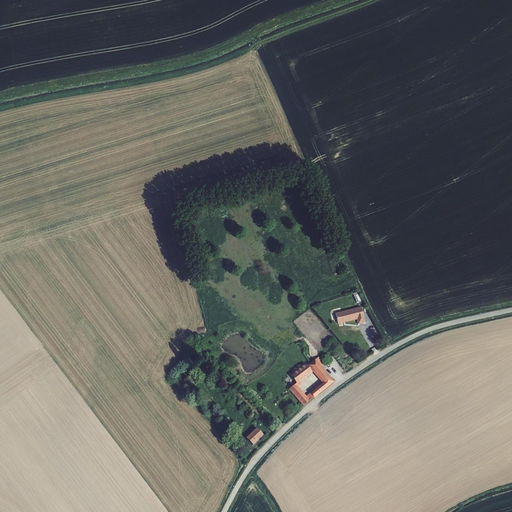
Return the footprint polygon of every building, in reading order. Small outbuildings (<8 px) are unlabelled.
[(338,269),(342,267),(339,259),(340,253),(336,252),(333,258),(328,261),(335,275),(339,273),(338,269)] [(338,324),(357,319),(354,309),(335,314),(338,324)] [(318,394),(332,382),(320,367),(324,364),(318,357),(314,360),(307,366),(305,364),(290,376),(296,384),(313,371),(322,383),(314,389),(318,394)] [(311,392),(305,397),(294,384),(289,389),(304,405),(314,397),(311,392)] [(245,438),(252,445),(263,435),(255,428),(245,438)]
